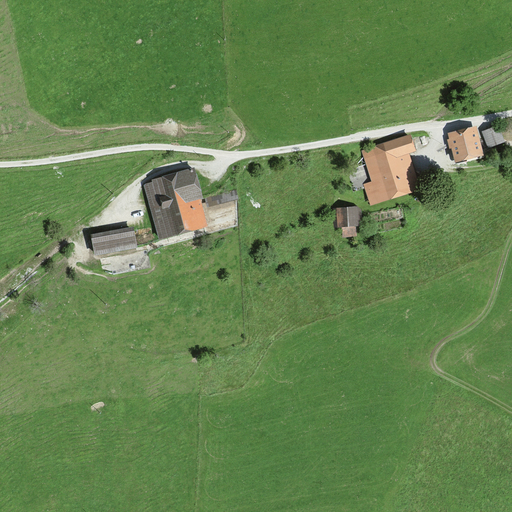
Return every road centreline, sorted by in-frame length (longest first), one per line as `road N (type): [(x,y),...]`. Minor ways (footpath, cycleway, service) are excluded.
road 1 (track): [(436,124),(232,154),(160,145),(0,162)]
road 2 (track): [(511,248),(490,308),(438,348),(434,367),(511,412)]
road 3 (track): [(232,154),(150,174),(104,223)]
